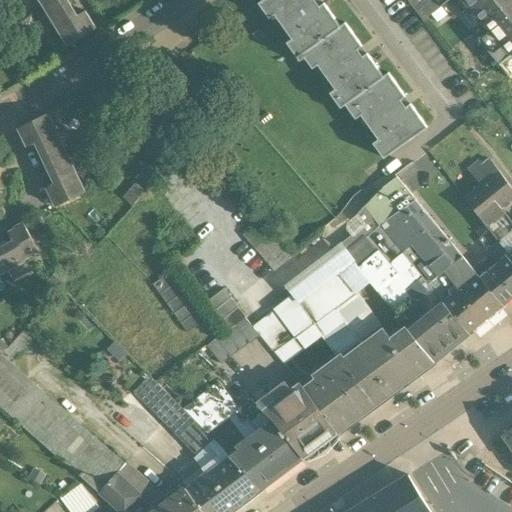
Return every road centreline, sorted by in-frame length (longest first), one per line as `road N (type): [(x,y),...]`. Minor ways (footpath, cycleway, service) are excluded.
road 1 (secondary): [(296,511),(511,368)]
road 2 (residential): [(188,0),(2,117)]
road 3 (residential): [(353,0),(446,123)]
road 4 (residential): [(0,224),(34,207),(36,181),(2,117)]
